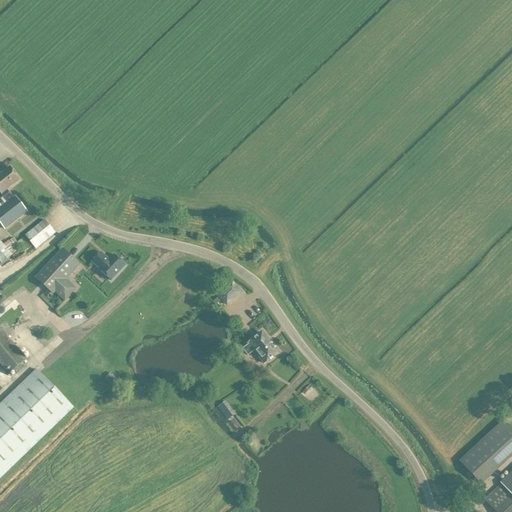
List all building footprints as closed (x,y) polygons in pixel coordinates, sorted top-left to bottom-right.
[(14,197),(12,195),(7,189),(20,179),(10,166),(0,174),(0,191),(1,194),(2,193),(8,201),(0,207),(0,222),(5,229),(27,212),(15,196),(14,197)] [(36,248),(55,232),(44,219),(25,235),(36,248)] [(12,254),(0,240),(0,262),(1,263),(12,254)] [(55,291),(65,300),(74,291),(62,279),(74,266),(76,268),(79,264),(62,249),(36,277),(53,293),(55,291)] [(114,254),(109,259),(101,252),(92,261),(100,269),(99,269),(111,280),(125,265),(114,254)] [(232,282),(218,295),(227,304),(241,291),(232,282)] [(0,327),(0,362),(8,373),(26,358),(0,327)] [(249,343),(249,344),(243,349),(248,355),(254,350),(264,363),(278,353),(262,332),(249,343)] [(36,369),(19,386),(0,403),(0,477),(73,407),(36,369)] [(109,372),(104,376),(111,384),(116,380),(109,372)] [(234,414),(224,401),(217,407),(227,420),(234,414)] [(479,481),(511,451),(511,428),(504,420),(460,461),(479,481)] [(511,511),(511,474),(491,494),(485,500),(496,511),(511,511)]
